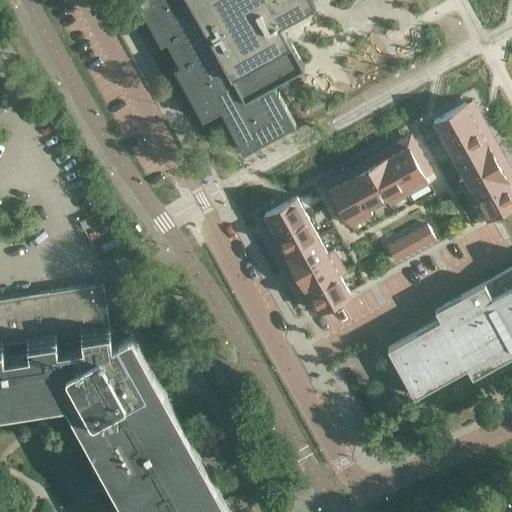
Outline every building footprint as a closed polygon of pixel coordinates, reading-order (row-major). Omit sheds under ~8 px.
[(137,0),(161,43),(167,40),(180,64),(174,67),(203,119),(221,109),(244,152),(292,125),(296,123),(279,92),(278,92),(275,87),(272,82),(304,65),(280,21),(304,8),(316,1),(315,0),(137,0)] [(466,103),(433,121),(444,140),(477,123),(466,103)] [(477,123),(444,140),(455,159),(487,142),(477,123)] [(415,140),(408,144),(414,155),(421,151),(415,140)] [(487,142),(455,159),(465,177),(465,178),(497,160),(487,142)] [(408,144),(388,155),(409,193),(429,182),(425,176),(419,165),(414,155),(408,144)] [(421,151),(414,155),(419,165),(426,161),(421,151)] [(388,155),(369,165),(387,198),(386,198),(389,204),(390,204),(409,193),(388,155)] [(465,177),(458,181),(459,182),(469,201),(508,179),(497,160),(465,178),(465,177)] [(426,161),(419,165),(425,176),(432,172),(426,161)] [(369,165),(350,176),(368,208),(369,208),(386,198),(387,198),(369,165)] [(350,176),(330,187),(336,198),(342,208),(348,219),(351,225),(371,214),(372,214),(369,208),(368,208),(350,176)] [(511,186),(508,179),(469,201),(480,220),(511,203),(511,186)] [(330,187),(323,191),(329,202),(336,198),(330,187)] [(297,196),(265,214),(275,234),(308,216),(297,196)] [(336,198),(329,202),(335,212),(342,208),(336,198)] [(342,208),(335,212),(341,223),(348,219),(342,208)] [(308,216),(275,234),(286,253),(318,235),(308,216)] [(427,224),(417,229),(421,236),(431,231),(427,224)] [(417,229),(407,235),(411,242),(421,236),(417,229)] [(431,231),(421,236),(425,243),(435,238),(431,231)] [(318,235),(286,253),(296,272),(329,254),(328,253),(318,235)] [(407,235),(397,240),(401,248),(411,242),(407,235)] [(421,236),(411,242),(415,249),(425,243),(421,236)] [(397,240),(387,246),(391,253),(401,248),(397,240)] [(411,242),(401,248),(405,255),(415,249),(411,242)] [(401,248),(391,253),(395,260),(405,255),(401,248)] [(329,254),(296,272),(307,290),(339,273),(339,274),(346,270),(345,269),(335,250),(334,250),(328,253),(329,254)] [(511,365),(511,266),(435,309),(440,318),(388,347),(415,396),(467,367),(473,377),(485,370),(497,363),(501,369),(511,365)] [(339,273),(307,290),(318,310),(350,293),(339,274),(339,273)] [(227,511),(129,334),(113,342),(105,292),(104,282),(0,298),(0,407),(68,396),(131,511),(227,511)]
